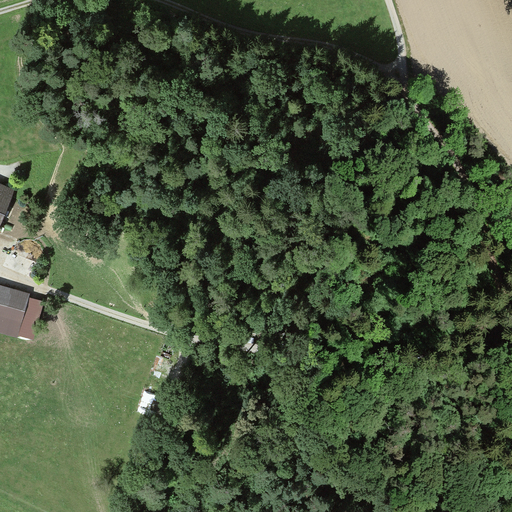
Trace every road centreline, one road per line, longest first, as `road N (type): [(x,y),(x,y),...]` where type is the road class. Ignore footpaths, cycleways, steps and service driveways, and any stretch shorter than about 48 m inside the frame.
road 1 (track): [(511,356),(345,369),(187,336),(0,269)]
road 2 (track): [(511,330),(462,168),(415,112),(402,73)]
road 3 (track): [(402,73),(167,0)]
road 4 (track): [(123,511),(187,336)]
